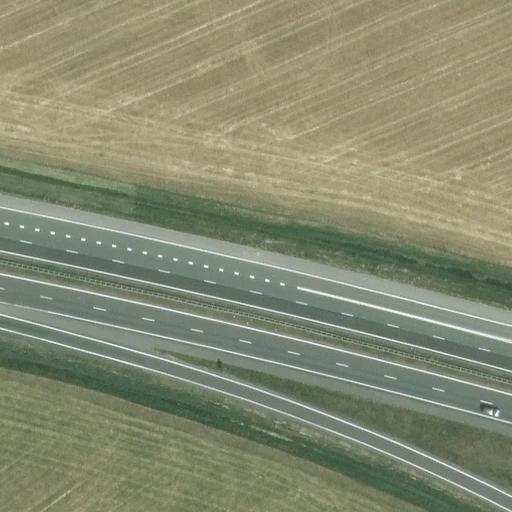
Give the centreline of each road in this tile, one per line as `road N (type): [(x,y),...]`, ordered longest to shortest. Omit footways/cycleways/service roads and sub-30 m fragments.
road 1 (motorway): [(0,321),(307,414),(511,505)]
road 2 (motorway): [(0,289),(511,411)]
road 3 (motorway): [(511,357),(134,265)]
road 4 (motorway): [(511,334),(304,283),(134,265)]
road 5 (motorway): [(134,265),(0,236)]
